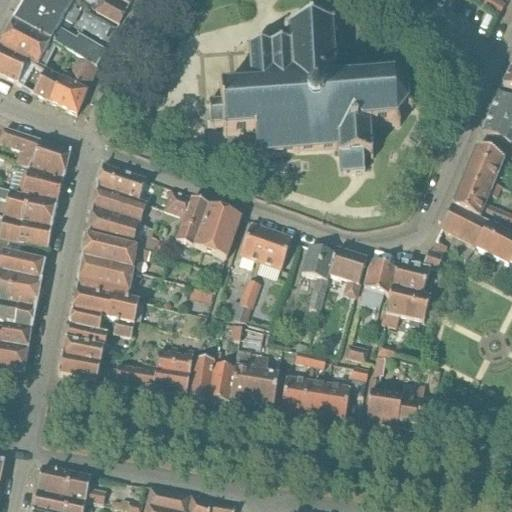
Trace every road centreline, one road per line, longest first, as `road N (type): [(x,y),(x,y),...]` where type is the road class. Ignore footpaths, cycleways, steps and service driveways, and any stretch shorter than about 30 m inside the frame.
road 1 (residential): [(511,451),(451,454),(40,387)]
road 2 (residential): [(463,135),(418,239),(372,250),(102,158),(87,142)]
road 3 (residential): [(40,387),(87,142)]
road 4 (tertiary): [(261,498),(25,458)]
road 5 (residential): [(87,142),(148,0)]
